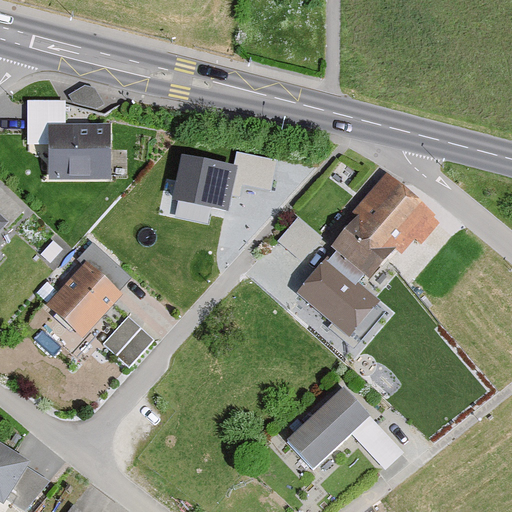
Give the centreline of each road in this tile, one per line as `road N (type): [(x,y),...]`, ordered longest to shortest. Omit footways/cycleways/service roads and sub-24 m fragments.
road 1 (secondary): [(6,34),(334,113)]
road 2 (residential): [(76,453),(286,211)]
road 3 (residential): [(511,247),(413,166),(402,131)]
